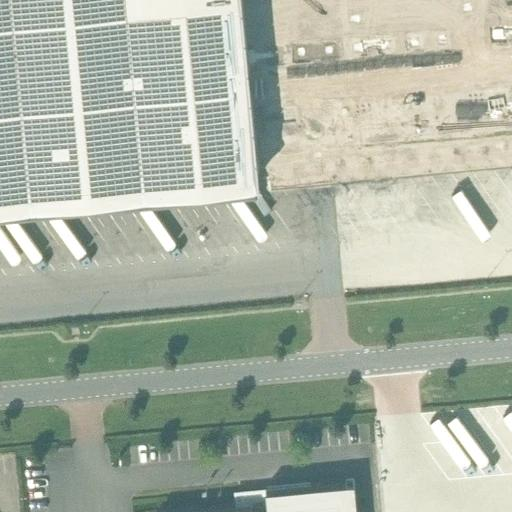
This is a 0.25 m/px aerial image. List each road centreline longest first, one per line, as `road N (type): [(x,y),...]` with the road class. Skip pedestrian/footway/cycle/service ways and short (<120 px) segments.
road 1 (unclassified): [(0,397),(511,350)]
road 2 (unknown): [(511,60),(307,76)]
